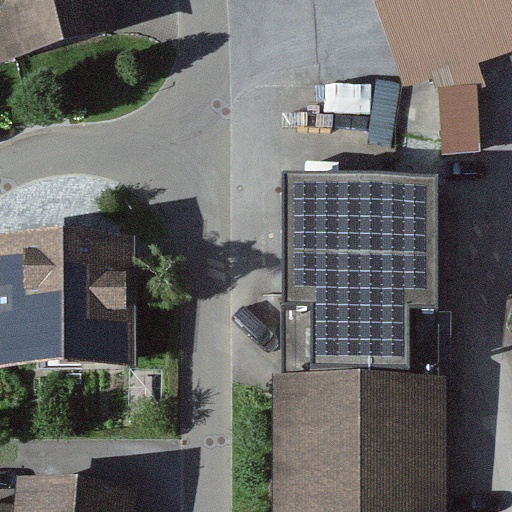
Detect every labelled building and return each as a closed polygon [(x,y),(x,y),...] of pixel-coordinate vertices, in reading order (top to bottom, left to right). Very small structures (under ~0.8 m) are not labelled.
[(0,0),(0,55),(106,29),(98,0),(0,0)] [(511,0),(376,0),(406,84),(511,47),(511,0)] [(441,511),(440,175),(284,176),(285,511),(441,511)] [(0,256),(0,378),(128,378),(127,256),(0,256)] [(128,511),(129,502),(11,497),(10,511),(128,511)]
